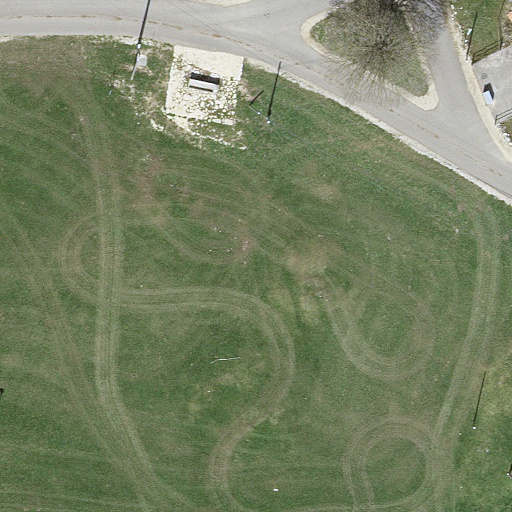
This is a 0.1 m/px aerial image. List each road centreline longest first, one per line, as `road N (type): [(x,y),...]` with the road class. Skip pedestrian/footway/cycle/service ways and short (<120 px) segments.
road 1 (track): [(257,33),(41,511)]
road 2 (unclassified): [(0,28),(257,33)]
road 3 (unclassified): [(257,33),(478,152)]
road 4 (unclassified): [(432,0),(478,152)]
